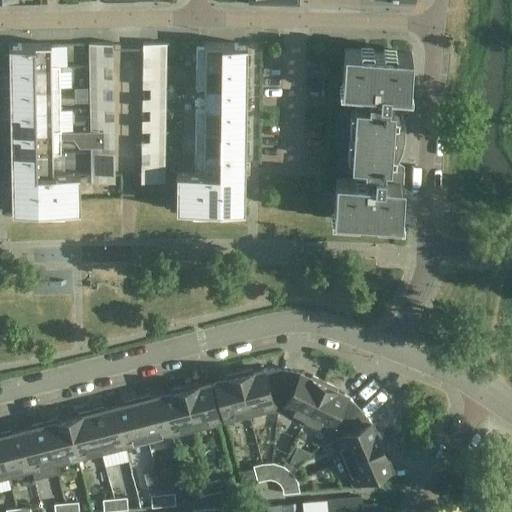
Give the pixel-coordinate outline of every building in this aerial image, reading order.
[(196,46),(196,66),(246,67),(246,53),(246,44),(243,44),(204,43),(204,46),(196,46)] [(12,44),(8,44),(8,54),(9,67),(50,66),(50,44),(12,44)] [(92,46),(92,54),(103,54),(103,46),(92,46)] [(149,46),(149,54),(160,54),(160,46),(149,46)] [(355,103),(353,133),(404,137),(404,133),(404,128),(403,124),(402,120),(401,116),(400,113),(398,108),(407,104),(411,54),(343,50),(341,88),(368,89),(368,104),(355,103)] [(50,66),(9,67),(9,89),(59,88),(59,66),(50,66)] [(246,67),(196,66),(195,88),(204,89),(204,88),(246,88),(246,67)] [(149,67),(149,75),(160,75),(160,67),(149,67)] [(59,88),(9,89),(9,110),(59,109),(59,88)] [(246,88),(204,88),(204,89),(203,109),(245,110),(246,88)] [(148,89),(148,97),(160,97),(160,89),(148,89)] [(59,109),(9,110),(10,132),(60,131),(59,109)] [(245,132),(245,110),(203,109),(203,110),(195,110),(195,131),(245,132)] [(93,111),(93,118),(105,118),(104,110),(93,111)] [(148,110),(148,118),(159,118),(159,110),(148,110)] [(60,131),(10,132),(10,154),(52,153),(60,153),(60,131)] [(245,132),(195,131),(194,152),(244,153),(245,132)] [(159,140),(159,132),(148,132),(148,140),(159,140)] [(404,137),(353,133),(351,163),(364,164),(363,179),(336,177),(333,216),(400,220),(403,171),(394,166),(397,161),(399,157),(400,153),(402,149),(403,145),(404,141),(404,137)] [(244,153),(194,152),(194,173),(194,174),(244,175),(244,153)] [(52,153),(10,154),(10,175),(52,174),(52,173),(52,153)] [(147,154),(147,161),(159,162),(159,154),(147,154)] [(52,174),(10,175),(11,211),(79,210),(79,173),(52,173),(52,174)] [(176,173),(175,209),(244,210),(244,187),(244,176),(244,175),(194,174),(194,173),(176,173)] [(272,408),(277,409),(280,387),(281,369),(262,369),(240,375),(249,414),(272,408)] [(281,369),(277,409),(282,409),(304,420),(323,381),(312,376),(310,378),(300,373),(281,369)] [(225,420),(249,414),(240,375),(215,381),(225,420)] [(326,431),(329,434),(345,419),(335,414),(344,395),(335,390),(335,387),(323,381),(304,420),(326,431)] [(196,384),(183,387),(194,428),(218,422),(208,383),(197,386),(196,384)] [(170,392),(160,395),(170,434),(194,428),(183,387),(171,390),(170,392)] [(149,395),(137,399),(147,440),(170,434),(160,395),(151,398),(149,395)] [(124,404),(114,407),(124,446),(147,440),(137,399),(124,402),(124,404)] [(102,407),(90,410),(101,452),(124,446),(114,407),(104,409),(102,407)] [(333,438),(343,461),(382,444),(377,432),(375,432),(370,422),(365,415),(358,407),(345,419),(329,434),(333,438)] [(77,416),(67,419),(77,458),(101,452),(90,410),(78,414),(77,416)] [(56,419),(44,422),(54,464),(77,458),(67,419),(57,421),(56,419)] [(31,428),(21,431),(31,470),(54,464),(44,422),(31,426),(31,428)] [(9,431),(0,433),(0,446),(8,476),(31,470),(21,431),(11,433),(9,431)] [(382,444),(343,461),(354,485),(351,486),(351,487),(374,484),(374,483),(370,476),(390,467),(386,457),(387,456),(382,444)] [(265,479),(270,479),(272,462),(261,463),(265,479)] [(270,479),(275,480),(282,465),(272,462),(270,479)] [(256,482),(265,479),(261,463),(252,465),(256,482)] [(328,468),(337,492),(350,487),(341,463),(328,468)] [(275,480),(279,483),(290,472),(282,465),(275,480)] [(279,483),(281,487),(298,480),(291,472),(290,472),(279,483)] [(219,478),(207,481),(210,493),(222,490),(219,478)] [(298,480),(281,487),(282,493),(299,492),(298,480)] [(210,493),(207,481),(195,484),(198,496),(210,493)] [(174,493),(162,494),(163,506),(175,505),(174,493)] [(163,506),(162,494),(150,495),(151,507),(163,506)] [(126,497),(114,498),(115,510),(127,509),(126,497)] [(115,510),(114,498),(102,499),(103,511),(115,510)] [(361,498),(349,499),(349,511),(362,511),(362,505),(361,498)] [(349,511),(349,499),(337,500),(338,511),(349,511)] [(338,511),(337,500),(325,501),(326,511),(338,511)] [(303,511),(326,511),(325,501),(313,502),(303,503),(303,511)] [(78,511),(77,502),(65,503),(66,511),(78,511)] [(66,511),(65,503),(53,504),(54,511),(66,511)]
